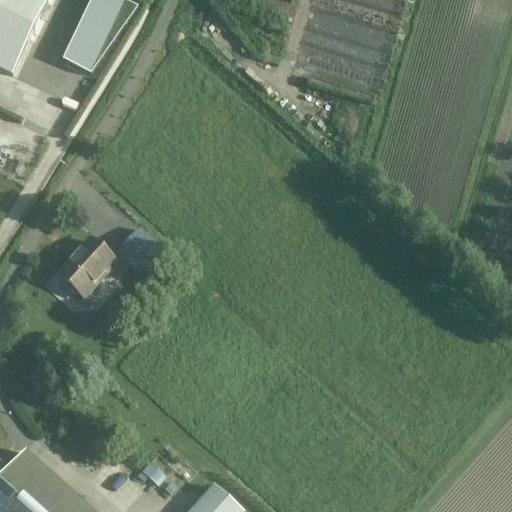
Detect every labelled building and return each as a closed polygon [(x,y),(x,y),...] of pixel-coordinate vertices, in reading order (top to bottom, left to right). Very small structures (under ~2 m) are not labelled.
[(0,0),(0,71),(13,78),(50,0),(0,0)] [(99,78),(132,4),(122,0),(92,0),(64,62),(99,78)] [(136,278),(154,257),(137,241),(118,262),(136,278)] [(58,278),(86,303),(118,267),(91,242),(58,278)] [(166,476),(174,470),(162,454),(154,459),(166,476)] [(7,476),(0,483),(0,511),(89,511),(26,455),(18,463),(7,476)] [(151,462),(141,474),(158,489),(168,477),(151,462)] [(238,511),(215,490),(194,511),(238,511)]
